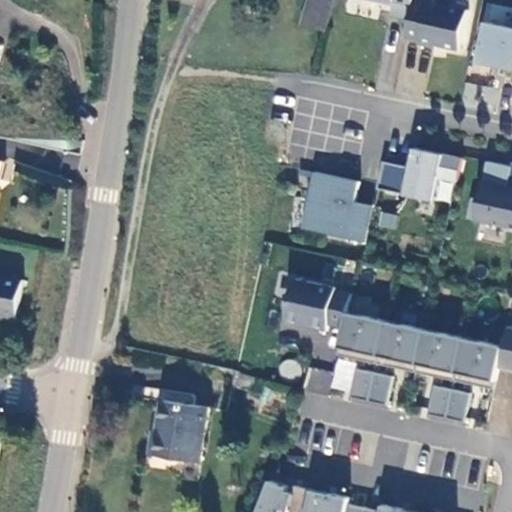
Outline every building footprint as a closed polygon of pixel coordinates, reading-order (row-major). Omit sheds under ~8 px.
[(331,23),(337,0),(312,0),(309,15),(331,23)] [(415,0),(390,0),(396,1),(394,12),(412,16),(415,0)] [(470,7),(437,0),(415,0),(412,16),(408,35),(423,38),(422,41),(438,44),(439,42),(462,47),(470,7)] [(509,23),(490,19),(481,59),(511,65),(511,18),(510,18),(509,23)] [(464,153),(417,143),(413,162),(402,160),(396,187),(436,196),(441,173),(459,177),(464,153)] [(402,160),(386,156),(380,183),(396,187),(402,160)] [(470,213),(511,222),(511,182),(510,182),(511,171),(511,161),(490,157),(481,194),(474,192),(470,213)] [(307,223),(368,237),(376,200),(358,196),(362,177),(317,167),(311,194),(313,194),(307,223)] [(0,271),(0,306),(21,311),(28,277),(0,271)] [(338,282),(297,273),(287,313),(312,319),(311,321),(329,325),(330,319),(346,322),(349,306),(353,288),(338,284),(338,282)] [(349,306),(346,322),(340,349),(379,357),(388,315),(349,306)] [(427,323),(388,315),(379,357),(417,366),(427,323)] [(504,340),(499,362),(511,365),(511,321),(508,321),(504,340)] [(465,332),(427,323),(417,366),(456,374),(465,332)] [(504,340),(465,332),(456,374),(495,383),(499,362),(504,340)] [(358,362),(352,390),(370,394),(377,366),(358,362)] [(246,365),(241,378),(264,386),(268,373),(246,365)] [(377,366),(370,394),(389,398),(395,370),(377,366)] [(435,379),(429,407),(447,412),(454,383),(435,379)] [(454,383),(447,412),(466,416),(472,387),(454,383)] [(154,443),(203,452),(212,403),(163,394),(154,443)] [(273,473),(258,511),(308,511),(315,482),(297,478),(296,484),(289,483),(290,480),(273,473)] [(352,491),(315,482),(308,511),(364,511),(367,501),(350,497),(352,491)] [(383,505),(367,501),(364,511),(419,511),(421,507),(385,499),(383,505)]
